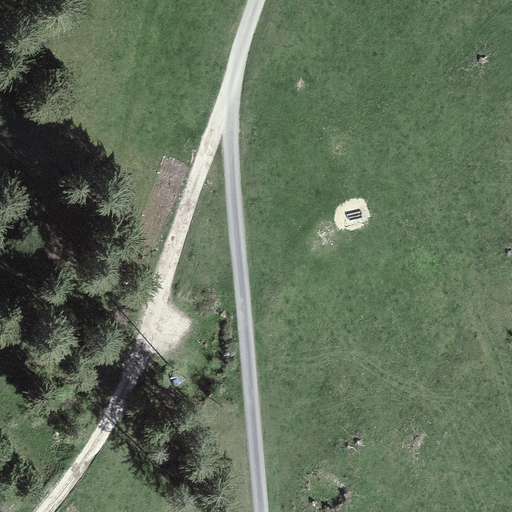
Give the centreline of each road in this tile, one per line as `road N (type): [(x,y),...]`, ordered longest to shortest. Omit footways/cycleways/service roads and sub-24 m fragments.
road 1 (unclassified): [(257,511),(227,107),(262,0)]
road 2 (track): [(49,511),(137,375),(227,107)]
